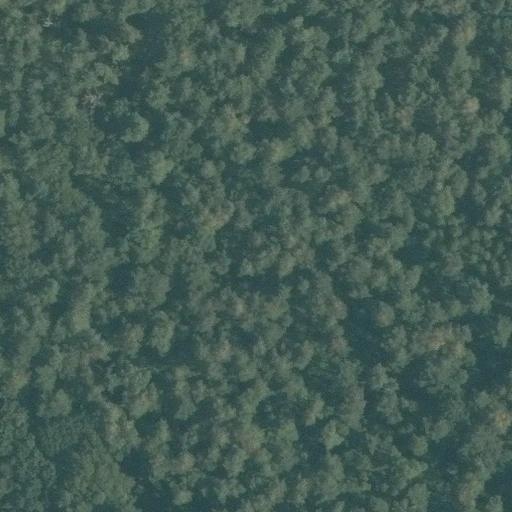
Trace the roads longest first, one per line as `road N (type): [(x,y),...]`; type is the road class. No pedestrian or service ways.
road 1 (track): [(176,0),(0,272)]
road 2 (track): [(0,393),(172,511)]
